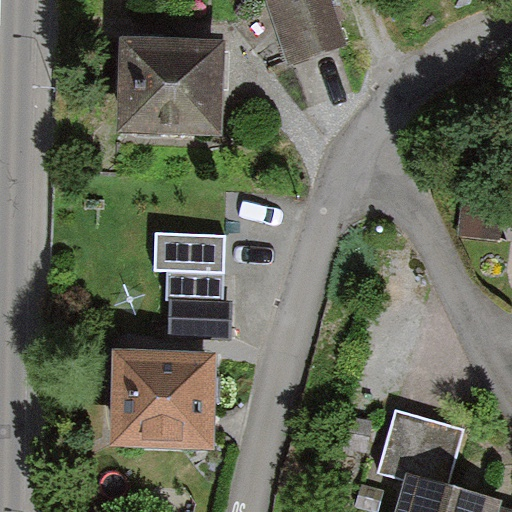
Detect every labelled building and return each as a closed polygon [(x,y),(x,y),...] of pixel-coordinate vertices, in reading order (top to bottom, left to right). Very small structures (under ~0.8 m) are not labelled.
[(321,0),(269,0),(259,5),(289,74),(343,50),(321,0)] [(213,46),(121,47),(122,144),(214,143),(213,46)] [(233,346),(237,244),(172,241),(168,344),(233,346)] [(208,366),(123,365),(123,439),(207,440),(208,366)] [(486,511),(417,487),(408,511),(486,511)]
